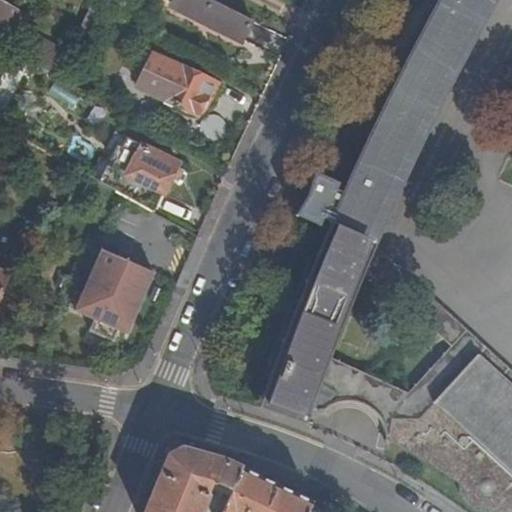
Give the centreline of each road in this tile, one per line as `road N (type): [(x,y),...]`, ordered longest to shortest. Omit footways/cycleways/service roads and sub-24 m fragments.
road 1 (tertiary): [(335,0),(239,199),(156,407)]
road 2 (residential): [(156,407),(348,471),(407,511)]
road 3 (unclassified): [(0,385),(156,407)]
